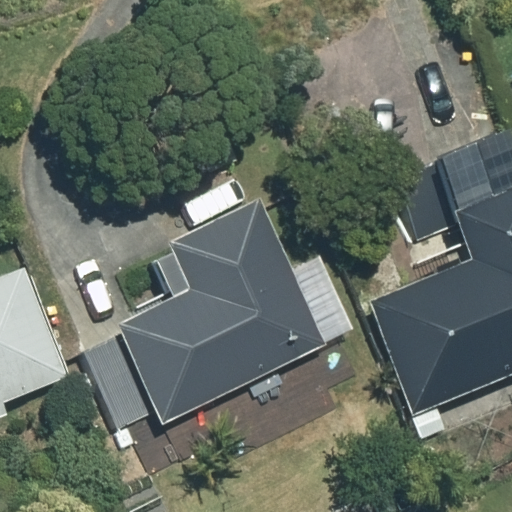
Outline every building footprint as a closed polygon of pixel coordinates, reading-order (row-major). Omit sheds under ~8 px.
[(360,307),(406,420),(511,376),(511,189),(442,219),(462,266),(360,307)] [(181,294),(105,330),(153,429),(318,348),(296,303),(306,298),(294,274),(284,279),(247,203),(158,246),(181,294)] [(14,271),(0,276),(0,403),(59,379),(14,271)] [(432,411),(407,421),(416,443),(441,433),(432,411)] [(102,438),(117,476),(141,467),(125,429),(102,438)]
